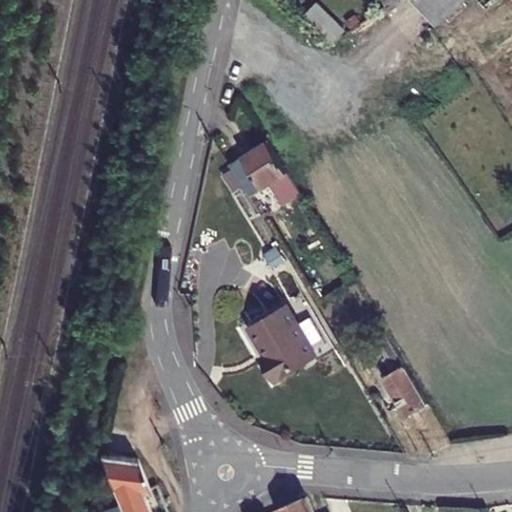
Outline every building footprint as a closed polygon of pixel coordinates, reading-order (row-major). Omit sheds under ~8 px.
[(480,0),(430,0),(458,31),(486,7),(480,0)] [(318,3),(308,14),(338,42),(348,30),(318,3)] [(288,202),(305,191),(273,139),(231,163),(251,196),(276,181),(288,202)] [(276,377),(315,354),(312,349),(325,341),(310,315),(297,322),(284,302),(250,324),(267,353),(263,355),(276,377)] [(428,399),(411,370),(402,355),(400,352),(386,361),(394,373),(387,378),(404,405),(410,416),(431,404),(428,399)] [(433,454),(434,455),(454,443),(431,404),(410,416),(404,405),(393,411),(405,432),(411,429),(408,423),(412,420),(433,454)] [(153,490),(140,459),(119,456),(100,453),(111,479),(120,501),(124,511),(152,511),(144,493),(153,490)] [(315,511),(310,498),(308,498),(282,510),(282,511),(315,511)] [(98,511),(124,511),(120,501),(98,508),(98,511)]
